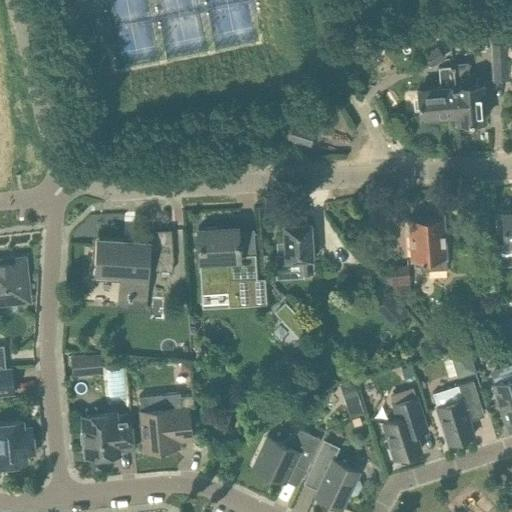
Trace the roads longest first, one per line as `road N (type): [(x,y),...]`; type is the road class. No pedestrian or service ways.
road 1 (residential): [(74,177),(87,187),(121,190),(511,170)]
road 2 (residential): [(63,495),(48,358),(55,196)]
road 3 (residential): [(63,495),(194,486),(263,511)]
road 4 (residential): [(74,177),(54,148),(19,0)]
road 5 (residential): [(511,450),(394,485),(378,511)]
